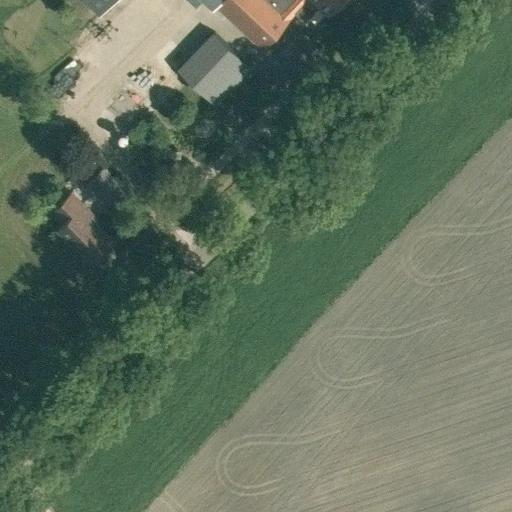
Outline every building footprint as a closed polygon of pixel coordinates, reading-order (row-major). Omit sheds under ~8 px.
[(87,0),(101,13),(113,0),(87,0)] [(213,0),(217,3),(216,4),(261,48),(298,8),(308,18),(319,6),(327,13),(339,0),(213,0)] [(178,69),(212,101),(248,62),(213,30),(178,69)] [(128,124),(142,116),(135,103),(121,111),(128,124)] [(90,149),(80,155),(87,166),(97,160),(90,149)] [(104,186),(115,199),(125,189),(104,166),(91,179),(101,189),(104,186)] [(57,228),(91,262),(114,239),(89,215),(92,212),(72,191),(50,212),(62,223),(57,228)]
